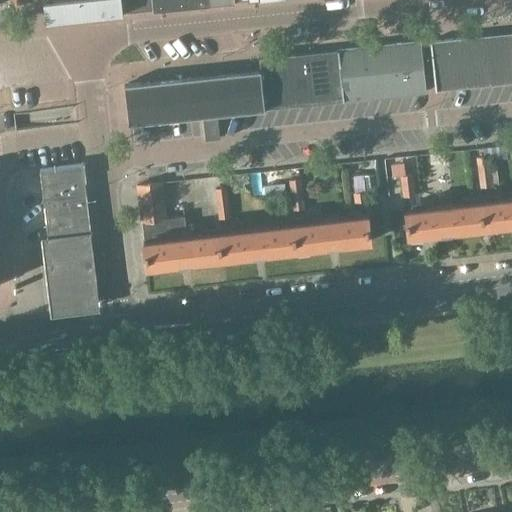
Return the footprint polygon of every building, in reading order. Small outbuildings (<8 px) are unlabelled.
[(43,0),(46,20),(123,12),(121,0),(43,0)] [(152,0),(122,0),(123,12),(153,9),(152,0)] [(152,0),(153,9),(209,3),(208,0),(152,0)] [(511,31),(430,40),(430,41),(435,90),(511,81),(511,31)] [(344,100),(424,91),(420,41),(338,50),(344,100)] [(301,104),(344,100),(338,50),(337,50),(337,51),(296,55),(301,104)] [(124,84),(129,123),(301,104),(296,55),(259,59),(259,58),(258,59),(259,70),(124,84)] [(204,117),(206,139),(221,137),(218,115),(204,117)] [(488,155),(478,156),(479,166),(490,165),(488,155)] [(91,233),(89,220),(83,163),(40,168),(46,221),(40,221),(42,239),(91,233)] [(490,165),(479,166),(480,176),(491,175),(490,165)] [(413,173),(402,175),(403,185),(414,184),(413,173)] [(491,175),(480,176),(482,187),(492,185),(491,175)] [(301,178),(290,179),(292,189),(302,187),(301,178)] [(163,181),(137,184),(142,221),(143,221),(146,240),(144,240),(147,267),(222,258),(219,231),(187,235),(185,215),(167,217),(163,181)] [(414,184),(403,185),(404,196),(415,194),(414,184)] [(227,186),(216,188),(217,198),(228,196),(227,186)] [(302,187),(292,189),(293,199),(303,198),(302,187)] [(356,201),(366,200),(365,190),(355,192),(356,201)] [(228,196),(217,198),(219,208),(229,206),(228,196)] [(484,226),(509,223),(506,197),(481,200),(484,226)] [(303,198),(293,199),(294,209),(305,208),(303,198)] [(484,226),(481,200),(481,199),(480,199),(480,200),(456,203),(459,229),(484,226)] [(434,232),(459,229),(456,203),(431,205),(434,232)] [(409,235),(434,232),(431,205),(406,208),(409,235)] [(229,206),(219,208),(220,218),(231,216),(229,206)] [(343,216),(346,243),(371,240),(368,213),(343,216)] [(321,246),(346,243),(343,216),(318,219),(321,246)] [(296,249),(321,246),(318,219),(293,222),(296,249)] [(272,252),(296,249),(293,222),(268,225),(272,252)] [(247,255),(272,252),(268,225),(243,228),(247,255)] [(222,258),(247,255),(243,228),(219,231),(222,258)] [(88,232),(39,238),(48,317),(97,311),(88,232)]
